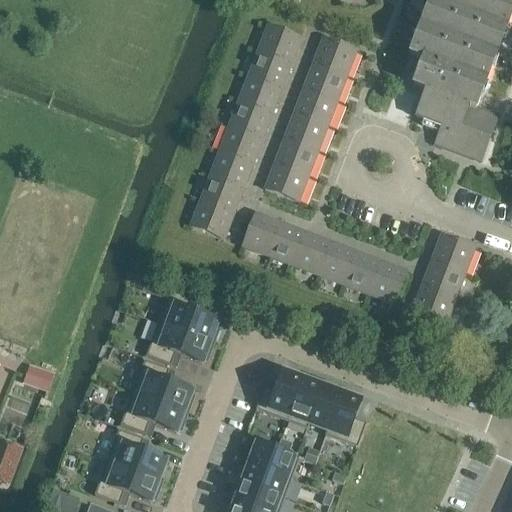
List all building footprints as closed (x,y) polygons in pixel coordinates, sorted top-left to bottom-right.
[(511,0),(431,0),(410,56),(423,62),(413,88),(426,93),(416,119),(424,122),(422,126),(440,133),(435,147),(480,165),(498,119),(476,111),(511,13),(511,0)] [(291,68),(295,57),(301,42),(267,29),(257,55),(291,68)] [(322,41),(312,67),(346,80),(356,54),(322,41)] [(257,55),(248,80),(281,92),(291,68),(257,55)] [(337,105),(346,80),(312,67),(303,92),(337,105)] [(248,80),(238,105),(272,117),(281,92),(248,80)] [(416,96),(397,89),(386,119),(404,126),(416,96)] [(327,130),(337,105),(303,92),(293,117),(327,130)] [(238,105),(229,130),(262,142),(272,117),(238,105)] [(293,117),(283,142),(317,155),(327,130),(293,117)] [(229,130),(219,154),(253,167),(262,142),(229,130)] [(283,142),(274,166),(308,179),(317,155),(283,142)] [(219,154),(209,179),(243,192),(253,167),(219,154)] [(274,166),(264,192),(298,205),(308,179),(274,166)] [(209,179),(200,204),(234,217),(243,192),(209,179)] [(200,204),(190,230),(224,243),(234,217),(200,204)] [(281,226),(255,216),(242,250),(268,260),(281,226)] [(268,260),(293,269),(306,235),(281,226),(268,260)] [(293,269),(318,279),(331,245),(306,235),(293,269)] [(465,277),(474,252),(441,238),(431,264),(465,277)] [(318,279),(343,288),(356,254),(331,245),(318,279)] [(343,288),(368,298),(381,264),(356,254),(343,288)] [(406,274),(381,264),(368,298),(393,308),(406,274)] [(431,264),(421,289),(455,302),(465,277),(431,264)] [(446,327),(455,302),(421,289),(412,314),(446,327)] [(195,303),(170,294),(158,326),(213,347),(220,329),(216,328),(217,325),(190,315),(195,303)] [(207,364),(213,347),(158,326),(146,359),(171,368),(175,356),(202,366),(203,363),(207,364)] [(194,399),(190,397),(192,394),(165,384),(169,372),(144,363),(132,396),(188,416),(194,399)] [(29,368),(25,379),(49,388),(53,377),(29,368)] [(303,382),(283,374),(276,392),(265,388),(256,413),(287,424),(303,382)] [(307,431),(322,389),(303,382),(287,424),(307,431)] [(326,438),(341,396),(322,389),(307,431),(307,432),(309,427),(326,434),(325,438),(326,438)] [(188,416),(132,396),(120,428),(145,437),(149,426),(176,436),(177,433),(181,434),(188,416)] [(362,403),(341,396),(326,438),(357,450),(367,425),(355,421),(362,403)] [(143,442),(119,433),(107,465),(162,486),(162,485),(159,483),(166,464),(139,454),(143,442)] [(292,446),(281,442),(278,449),(289,453),(292,446)] [(0,483),(9,487),(22,452),(0,444),(0,483)] [(299,462),(256,447),(249,467),(291,482),(299,462)] [(317,461),(306,456),(304,464),(315,468),(317,461)] [(156,503),(162,486),(107,465),(95,498),(119,507),(124,495),(151,505),(152,502),(156,503)] [(291,482),(249,467),(242,486),(284,502),(291,482)] [(346,480),(335,475),(332,483),(343,487),(346,480)] [(280,511),(284,502),(242,486),(235,505),(253,511),(280,511)] [(53,491),(47,507),(60,511),(75,511),(79,500),(53,491)] [(334,498),(326,495),(322,506),(330,509),(334,498)]
